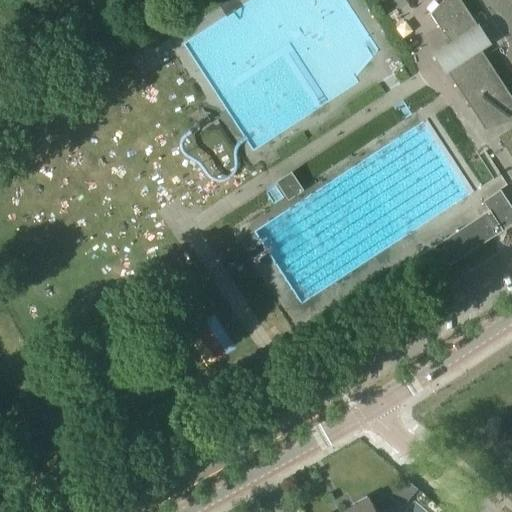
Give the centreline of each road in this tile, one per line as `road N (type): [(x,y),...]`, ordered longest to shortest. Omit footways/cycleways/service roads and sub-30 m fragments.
road 1 (tertiary): [(193,511),(367,411)]
road 2 (tertiary): [(367,411),(511,316)]
road 3 (residential): [(484,511),(367,411)]
